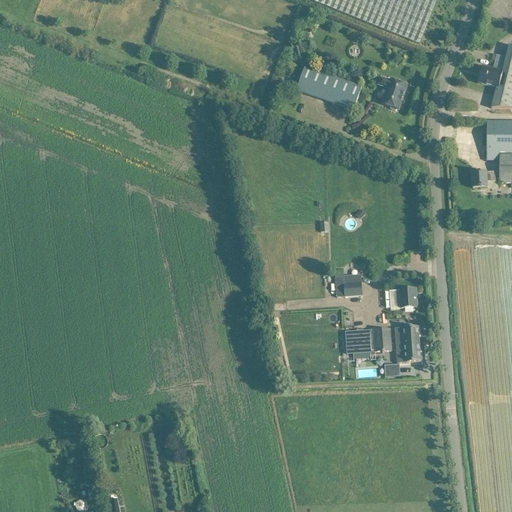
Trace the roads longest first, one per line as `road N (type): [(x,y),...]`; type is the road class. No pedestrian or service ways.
road 1 (unclassified): [(462,511),(436,136),(476,0)]
road 2 (unknown): [(234,96),(438,167)]
